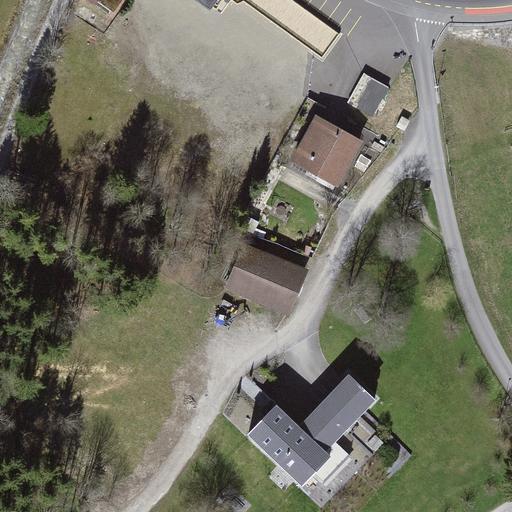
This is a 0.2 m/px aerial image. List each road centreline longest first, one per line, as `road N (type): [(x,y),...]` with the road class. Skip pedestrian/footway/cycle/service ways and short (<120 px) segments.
road 1 (unclassified): [(415,0),(444,208),(474,312),(511,383)]
road 2 (track): [(59,0),(0,152)]
